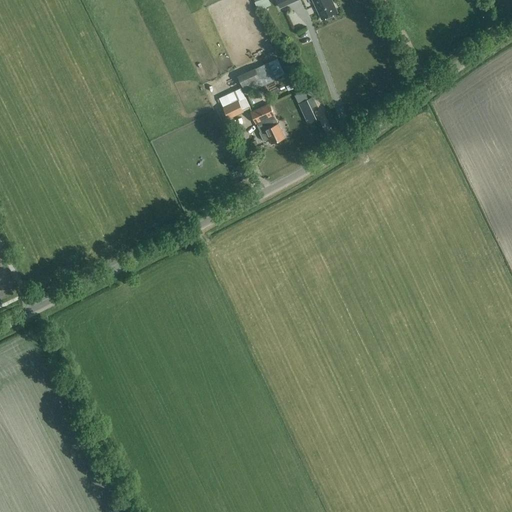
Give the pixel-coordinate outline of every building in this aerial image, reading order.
[(331,0),(313,0),(323,20),(338,13),(331,0)] [(238,77),(246,94),(276,80),(267,63),(238,77)] [(243,110),(250,107),(241,89),(219,99),(223,108),(228,120),(244,112),(243,110)] [(311,108),(317,105),(313,97),(298,103),(308,124),(317,120),(311,108)] [(270,103),(251,112),(256,122),(261,131),(260,132),(264,141),(270,138),(272,143),(285,137),(270,103)]
